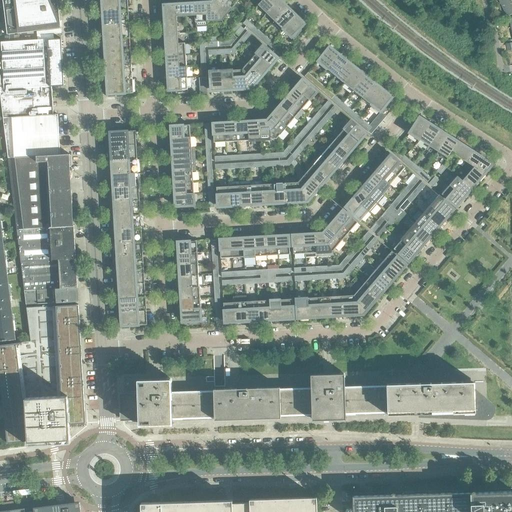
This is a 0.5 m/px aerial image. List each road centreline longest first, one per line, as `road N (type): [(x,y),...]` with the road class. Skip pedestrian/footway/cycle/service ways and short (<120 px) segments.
road 1 (residential): [(165,341),(369,332),(511,163),(418,97)]
road 2 (tertiary): [(511,454),(333,448),(123,457)]
road 3 (tertiary): [(125,478),(511,457)]
road 4 (residential): [(160,224),(314,216),(418,97)]
road 5 (residential): [(102,344),(85,114)]
road 6 (residential): [(153,110),(261,103),(327,26)]
